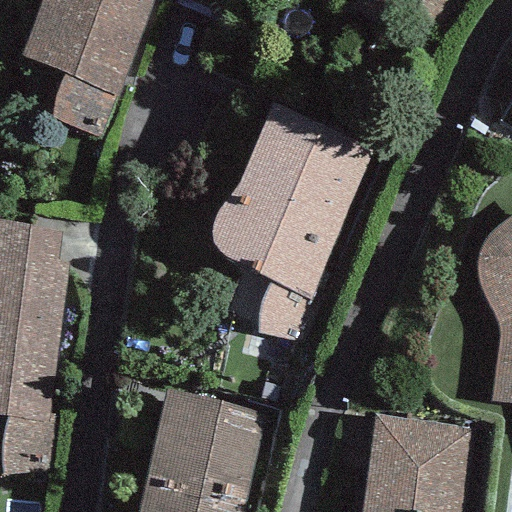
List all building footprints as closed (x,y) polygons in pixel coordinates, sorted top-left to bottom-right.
[(58,0),(30,83),(129,129),(176,0),(58,0)] [(346,0),(341,8),(431,63),(470,0),(346,0)] [(374,151),(272,109),(237,190),(218,215),(211,235),(212,251),(219,264),(233,274),(269,286),(263,302),(257,317),(258,336),(291,343),(301,314),(308,292),(314,295),(374,151)] [(511,220),(488,240),(480,258),(476,270),(477,283),(484,302),(499,331),(490,407),(511,409),(511,220)] [(57,240),(0,232),(0,421),(8,422),(1,443),(0,452),(0,463),(3,476),(50,471),(56,419),(49,416),(67,268),(53,266),(57,240)] [(242,511),(263,420),(164,397),(137,511),(242,511)] [(463,511),(473,432),(373,418),(362,511),(463,511)]
